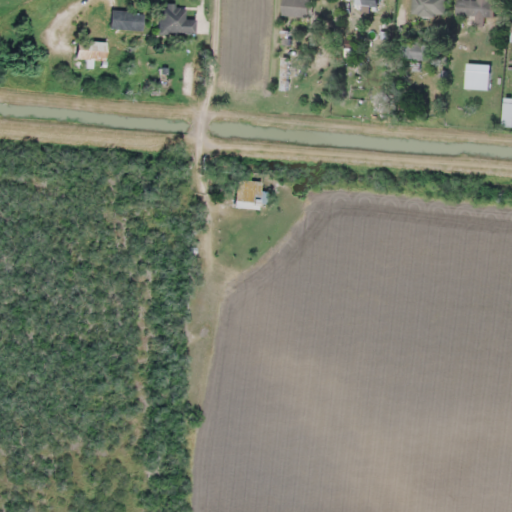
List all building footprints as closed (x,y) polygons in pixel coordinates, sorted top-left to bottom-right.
[(307,0),(281,0),(281,17),(308,17),(307,0)] [(375,10),(377,0),(352,0),(352,4),(362,6),(362,8),(375,10)] [(445,0),(411,0),(412,15),(446,15),(445,0)] [(460,2),(460,16),(492,16),(492,2),(460,2)] [(195,20),(185,20),(185,7),(159,7),(159,34),(195,34),(195,20)] [(110,30),(142,30),(142,12),(110,12),(110,30)] [(74,59),(104,62),(105,43),(75,41),(74,59)] [(427,44),(400,44),(400,59),(427,59),(427,44)] [(233,207),(257,210),(260,182),(237,179),(233,207)]
